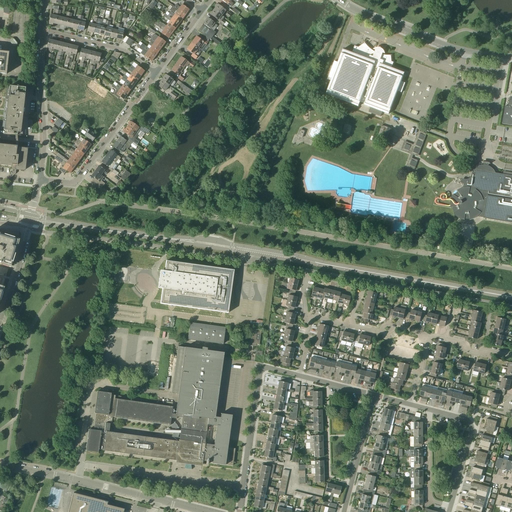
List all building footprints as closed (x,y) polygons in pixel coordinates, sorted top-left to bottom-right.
[(174,7),(185,15),(187,12),(188,13),(189,11),(189,10),(182,5),(180,7),(176,4),(174,7)] [(214,9),(222,15),(225,11),(218,5),(217,4),(215,6),(216,7),(214,9)] [(184,17),(185,15),(174,7),(171,11),(175,14),(183,20),(184,17)] [(222,16),(222,15),(214,9),(212,12),(211,11),(209,13),(210,14),(220,22),(219,24),(222,26),(225,22),(222,20),(224,17),(222,16)] [(168,16),(165,14),(163,16),(166,18),(168,20),(166,23),(168,24),(176,29),(178,27),(177,26),(178,24),(168,16)] [(183,20),(175,14),(173,17),(169,14),(168,16),(178,24),(180,22),(181,22),(183,20)] [(93,32),(99,34),(102,23),(102,20),(97,18),(97,19),(96,22),(95,25),(93,32)] [(219,46),(223,49),(227,44),(222,41),(223,40),(215,34),(214,34),(216,32),(214,31),(216,28),(218,26),(214,23),(208,18),(198,31),(219,46)] [(108,21),(107,21),(107,20),(106,20),(105,23),(102,23),(99,34),(104,35),(106,28),(107,25),(108,21)] [(157,23),(172,33),(173,31),(174,32),(176,29),(168,24),(167,26),(162,23),(159,21),(157,23)] [(172,33),(157,23),(157,22),(155,25),(159,28),(161,29),(159,32),(168,38),(169,38),(171,36),(170,35),(172,33)] [(165,42),(160,38),(158,37),(155,35),(153,35),(150,38),(151,39),(162,47),(163,45),(164,45),(166,43),(165,43),(165,42)] [(192,43),(200,49),(202,50),(204,47),(209,42),(204,38),(202,41),(196,37),(192,43)] [(130,47),(134,41),(128,38),(125,43),(130,47)] [(160,49),(162,47),(151,39),(149,41),(151,42),(149,45),(159,52),(161,50),(160,49)] [(365,42),(364,42),(365,43),(359,47),(355,46),(352,52),(367,58),(371,49),(369,47),(367,46),(366,44),(365,42)] [(195,59),(196,58),(200,54),(197,52),(200,49),(192,43),(187,49),(193,54),(191,56),(195,59)] [(144,48),(145,46),(142,44),(139,48),(142,51),(140,53),(151,61),(152,61),(154,59),(153,58),(155,56),(144,48)] [(144,48),(155,56),(156,54),(157,55),(159,52),(149,45),(148,44),(146,47),(145,46),(144,48)] [(377,53),(376,52),(373,51),(371,49),(367,58),(352,52),(344,49),(342,53),(338,62),(334,61),(327,79),(331,81),(328,90),(326,94),(359,107),(360,102),(365,104),(364,105),(389,114),(391,109),(398,91),(402,93),(405,83),(402,81),(403,77),(405,72),(392,67),(377,62),(380,54),(381,51),(378,50),(377,53)] [(0,73),(6,74),(9,53),(0,51),(0,73)] [(383,55),(380,54),(377,62),(392,67),(394,62),(392,62),(391,55),(392,55),(389,55),(386,55),(383,55)] [(185,70),(187,67),(189,64),(193,67),(195,64),(191,61),(189,63),(181,57),(176,63),(185,70)] [(185,70),(176,63),(172,70),(180,76),(178,78),(182,81),(185,78),(181,75),(185,70)] [(47,64),(47,77),(49,78),(47,82),(50,83),(50,85),(52,85),(56,75),(51,73),(53,66),(47,64)] [(131,66),(129,64),(127,66),(129,67),(130,68),(141,76),(142,74),(143,74),(145,72),(144,71),(137,66),(136,69),(131,66)] [(139,78),(141,76),(130,68),(128,70),(132,73),(130,76),(138,81),(140,78),(139,78)] [(66,78),(63,89),(65,89),(66,88),(68,89),(71,80),(73,81),(76,74),(70,72),(69,74),(71,75),(70,79),(66,78)] [(56,75),(52,85),(55,86),(56,85),(58,86),(61,76),(56,75)] [(138,81),(130,76),(129,78),(125,75),(123,77),(134,85),(135,83),(136,84),(138,81)] [(162,80),(169,85),(172,87),(176,82),(166,75),(162,80)] [(61,76),(58,86),(60,87),(60,88),(63,89),(66,78),(61,76)] [(123,77),(123,78),(120,76),(119,78),(121,80),(119,82),(124,85),(131,90),(133,88),(132,87),(134,85),(123,77)] [(402,109),(418,115),(416,119),(424,121),(435,86),(412,78),(402,109)] [(71,80),(68,89),(71,90),(71,92),(70,93),(77,99),(79,97),(79,98),(86,88),(81,85),(83,80),(78,79),(77,82),(73,80),(73,81),(71,80)] [(168,86),(169,85),(162,80),(158,86),(165,91),(168,86)] [(131,90),(124,85),(122,87),(118,84),(115,83),(114,85),(116,86),(127,95),(128,92),(129,93),(131,90)] [(118,98),(120,97),(123,99),(124,99),(126,97),(125,97),(127,95),(116,86),(114,85),(113,84),(111,87),(116,90),(113,94),(114,95),(118,98)] [(18,132),(19,132),(21,132),(26,88),(24,88),(19,87),(19,86),(17,86),(17,87),(10,86),(5,131),(8,131),(7,134),(15,135),(16,147),(16,150),(18,150),(18,148),(18,147),(17,135),(18,132)] [(186,87),(183,90),(190,95),(193,91),(186,87)] [(108,91),(105,94),(112,99),(109,102),(118,109),(120,107),(119,106),(120,104),(117,101),(118,99),(108,91)] [(67,95),(65,97),(74,104),(77,101),(80,103),(79,105),(81,107),(84,102),(79,97),(77,99),(70,93),(68,95),(67,95)] [(65,100),(63,102),(71,108),(74,104),(65,97),(64,99),(65,100)] [(511,125),(511,98),(510,98),(508,106),(505,106),(502,124),(511,125)] [(60,104),(59,106),(68,112),(71,108),(63,102),(62,104),(60,104)] [(109,102),(106,107),(114,113),(115,111),(116,111),(118,109),(109,102)] [(58,109),(57,111),(65,117),(68,112),(59,106),(58,108),(58,109)] [(106,107),(102,112),(111,118),(113,116),(112,115),(114,113),(106,107)] [(102,112),(99,116),(107,122),(108,120),(110,121),(111,118),(102,112)] [(99,116),(95,121),(104,128),(106,125),(105,124),(107,122),(99,116)] [(59,128),(63,122),(58,119),(54,124),(59,128)] [(86,120),(84,123),(92,129),(94,127),(100,132),(101,130),(103,130),(104,128),(95,121),(93,125),(86,120)] [(148,134),(150,131),(138,122),(136,125),(131,122),(130,121),(128,123),(129,124),(127,127),(135,133),(138,135),(141,131),(144,134),(145,133),(148,134)] [(393,142),(392,144),(395,145),(398,137),(391,134),(393,129),(382,125),(377,139),(388,143),(389,140),(393,142)] [(96,136),(89,130),(83,126),(81,129),(87,133),(85,136),(92,141),(93,141),(94,140),(95,139),(95,138),(96,136)] [(135,133),(127,127),(125,129),(124,129),(123,131),(124,132),(127,134),(126,136),(128,138),(133,142),(137,145),(139,142),(135,139),(138,135),(135,133)] [(128,138),(126,140),(120,136),(117,142),(122,146),(128,150),(133,142),(128,138)] [(92,143),(88,140),(85,138),(82,142),(78,139),(76,141),(87,149),(89,147),(89,148),(92,144),(92,143)] [(86,151),(87,149),(76,141),(75,144),(79,147),(77,149),(84,155),(86,152),(86,151)] [(122,146),(117,142),(113,147),(122,153),(123,151),(120,149),(122,146)] [(407,142),(404,148),(409,150),(412,144),(407,142)] [(0,164),(11,166),(11,165),(16,166),(16,169),(24,170),(27,149),(18,148),(18,150),(16,150),(16,147),(0,145),(0,164)] [(84,155),(77,149),(75,152),(71,148),(69,151),(80,159),(82,157),(83,157),(84,155)] [(115,163),(118,159),(119,160),(121,158),(110,150),(106,156),(115,163)] [(79,161),(80,159),(69,151),(68,153),(72,156),(70,159),(78,164),(79,161)] [(78,164),(70,159),(69,161),(58,153),(56,156),(74,168),(75,166),(76,166),(78,164)] [(72,170),(74,168),(56,156),(54,159),(65,166),(61,171),(64,174),(67,171),(70,173),(71,173),(73,171),(72,170)] [(111,169),(115,163),(106,156),(102,162),(111,169)] [(410,165),(415,167),(418,160),(413,158),(410,165)] [(511,175),(499,173),(499,175),(496,175),(496,173),(495,172),(495,171),(494,170),(493,169),(492,168),(492,167),(491,167),(490,166),(488,166),(490,162),(488,161),(487,161),(485,161),(483,161),(484,165),(483,165),(482,165),(480,165),(479,166),(477,167),(476,168),(475,168),(474,169),(474,170),(473,171),(473,172),(472,174),(472,175),(471,176),(470,177),(469,178),(468,179),(467,179),(466,179),(465,179),(464,184),(463,187),(462,188),(460,189),(458,189),(457,190),(457,191),(458,191),(454,195),(453,194),(453,195),(452,196),(452,197),(451,199),(451,201),(450,203),(450,204),(451,206),(451,208),(452,207),(454,212),(454,213),(453,213),(454,214),(455,216),(457,217),(458,218),(460,219),(461,219),(463,220),(465,220),(465,219),(470,219),(470,220),(472,219),(474,219),(476,218),(478,217),(478,216),(484,217),(484,218),(483,218),(511,223),(511,175)] [(95,171),(101,175),(103,172),(106,174),(108,172),(99,166),(95,171)] [(99,178),(101,175),(95,171),(92,176),(95,178),(92,181),(98,186),(96,188),(107,196),(111,194),(111,193),(103,188),(103,189),(102,188),(105,184),(101,181),(102,180),(99,178)] [(125,182),(128,178),(131,174),(126,171),(124,174),(121,178),(125,182)] [(372,177),(370,191),(368,191),(368,193),(371,194),(371,193),(374,194),(377,178),(372,177)] [(3,287),(9,267),(10,262),(13,263),(15,254),(13,253),(15,249),(17,249),(19,242),(14,240),(15,238),(4,235),(4,237),(0,235),(0,300),(1,301),(3,292),(2,292),(3,287)] [(166,261),(165,271),(161,270),(158,288),(162,289),(160,304),(228,313),(233,276),(234,270),(166,261)] [(296,288),(297,286),(288,283),(287,289),(290,289),(289,292),(295,294),(296,291),(297,291),(298,289),(296,288)] [(317,297),(319,289),(313,287),(311,297),(312,298),(313,297),(313,296),(317,297)] [(375,299),(377,293),(367,291),(366,292),(367,294),(367,297),(375,299)] [(289,292),(287,300),(296,303),(296,300),(298,300),(298,298),(298,297),(294,296),(295,294),(289,292)] [(345,295),(340,294),(337,303),(337,304),(338,304),(339,304),(339,303),(343,304),(345,295)] [(295,305),(296,303),(287,300),(285,306),(288,306),(288,309),(294,311),(294,308),(295,308),(296,308),(296,306),(295,305)] [(394,310),(391,309),(391,310),(390,315),(393,316),(392,317),(393,318),(395,318),(395,317),(398,317),(400,308),(395,307),(394,310)] [(406,318),(408,312),(405,311),(406,310),(400,308),(398,317),(401,318),(401,320),(402,320),(403,319),(404,317),(406,318)] [(293,313),(294,311),(288,309),(286,317),(294,320),(295,317),(297,317),(297,315),(296,314),(293,313)] [(415,320),(417,311),(411,310),(411,313),(408,312),(406,318),(409,319),(410,320),(411,321),(412,319),(415,320)] [(420,320),(423,321),(425,315),(421,314),(421,312),(417,311),(415,320),(418,321),(417,322),(419,323),(420,322),(420,320)] [(361,321),(368,322),(369,320),(371,320),(373,315),(371,314),(371,315),(364,313),(363,317),(362,316),(361,321)] [(427,315),(425,315),(423,321),(426,321),(426,322),(426,323),(428,323),(428,322),(431,323),(434,314),(428,313),(427,315)] [(441,319),(439,318),(438,318),(439,315),(434,314),(431,323),(434,324),(434,325),(436,325),(437,325),(437,324),(439,325),(441,319)] [(441,319),(439,325),(439,326),(441,327),(442,326),(445,326),(447,318),(442,316),(441,319)] [(294,322),(294,320),(286,317),(284,323),(287,323),(286,326),(292,328),(293,325),(294,325),(295,325),(295,323),(294,322)] [(496,323),(506,325),(507,324),(506,323),(505,323),(506,320),(498,317),(496,323)] [(190,323),(188,339),(223,344),(225,332),(228,332),(229,329),(190,323)] [(292,330),(292,328),(286,326),(284,334),(293,336),(294,333),(295,334),(296,332),(295,331),(292,330)] [(250,333),(252,333),(251,343),(249,343),(249,346),(253,346),(253,344),(259,345),(260,340),(261,330),(251,328),(250,333)] [(346,342),(349,333),(346,332),(346,331),(344,330),(343,331),(343,332),(340,331),(339,337),(342,338),(341,340),(346,342)] [(477,339),(479,334),(469,331),(468,332),(469,333),(470,334),(469,337),(477,339)] [(355,341),(357,335),(354,335),(354,334),(354,333),(352,332),(351,334),(349,333),(346,342),(352,343),(352,340),(355,341)] [(363,344),(365,336),(362,335),(363,334),(361,333),(360,334),(359,336),(357,335),(355,341),(358,342),(358,343),(363,344)] [(292,339),(293,336),(284,334),(283,340),(286,340),(285,343),(291,345),(292,342),(293,342),(294,340),(292,339)] [(372,344),(373,338),(371,337),(370,336),(368,335),(368,337),(365,336),(363,344),(368,346),(369,343),(372,344)] [(323,348),(324,342),(314,340),(314,341),(314,342),(315,342),(314,345),(323,348)] [(290,347),(291,345),(285,343),(284,346),(286,347),(284,352),(293,354),(294,351),(295,351),(296,350),(295,349),(290,347)] [(444,347),(445,344),(439,343),(438,346),(437,345),(436,346),(436,348),(437,348),(437,351),(445,353),(447,348),(444,347)] [(111,395),(111,393),(97,392),(94,413),(96,413),(94,430),(89,429),(86,450),(86,451),(98,452),(99,450),(104,450),(104,451),(176,460),(176,463),(202,466),(203,461),(207,461),(206,464),(208,464),(208,461),(209,462),(210,462),(212,462),(212,463),(225,465),(225,464),(233,465),(235,449),(227,448),(232,415),(221,414),(221,417),(214,417),(223,353),(224,353),(207,350),(207,348),(202,347),(202,350),(186,347),(178,346),(172,392),(179,393),(176,414),(172,413),(173,407),(115,399),(116,396),(111,395)] [(444,359),(445,353),(437,351),(436,354),(434,354),(434,355),(435,356),(435,357),(435,359),(440,361),(441,358),(444,359)] [(284,352),(283,356),(283,357),(290,359),(293,360),(294,358),(292,357),(293,354),(284,352)] [(288,367),(290,359),(283,357),(283,356),(282,356),(280,362),(283,363),(282,366),(289,367),(288,367)] [(462,370),(465,361),(462,360),(462,359),(460,358),(459,359),(456,359),(455,365),(458,365),(457,368),(462,370)] [(440,363),(440,361),(435,359),(434,362),(433,362),(432,362),(432,364),(433,364),(432,367),(441,370),(443,364),(440,363)] [(471,369),(473,363),(470,362),(470,361),(468,360),(467,362),(465,361),(462,370),(468,371),(469,368),(471,369)] [(332,361),(329,372),(328,374),(331,375),(331,372),(334,373),(334,371),(336,362),(332,361)] [(479,372),(481,364),(478,363),(479,361),(477,361),(476,362),(475,364),(473,363),(471,369),(474,369),(474,371),(479,372)] [(398,368),(408,371),(409,369),(408,368),(408,365),(400,363),(398,368)] [(481,364),(479,372),(484,374),(485,371),(488,372),(490,366),(487,365),(487,364),(486,363),(485,363),(484,364),(481,364)] [(351,366),(349,375),(348,377),(351,378),(352,375),(354,376),(356,369),(357,367),(351,366)] [(440,375),(441,370),(432,367),(432,370),(430,370),(430,372),(430,373),(431,373),(430,376),(436,377),(437,374),(440,375)] [(405,378),(406,375),(397,373),(396,378),(403,380),(403,381),(406,381),(406,380),(406,379),(405,378)] [(511,383),(511,377),(506,376),(505,378),(503,378),(501,383),(511,386),(511,384),(511,383)] [(394,378),(393,383),(400,385),(403,386),(403,384),(403,383),(402,383),(403,381),(403,380),(396,378),(394,378)] [(291,384),(288,383),(279,381),(278,388),(286,390),(286,389),(287,387),(290,387),(291,384)] [(399,389),(400,385),(393,383),(391,383),(390,388),(393,389),(392,392),(398,393),(399,389)] [(511,387),(511,386),(501,383),(499,391),(505,393),(506,390),(509,391),(509,388),(510,388),(511,387)] [(427,387),(428,385),(423,384),(423,386),(422,386),(420,395),(425,397),(427,387)] [(290,390),(286,389),(286,390),(278,388),(276,395),(285,397),(286,391),(290,392),(290,390)] [(313,399),(321,399),(321,392),(313,392),(313,391),(314,391),(309,391),(310,396),(313,396),(313,398),(309,398),(310,401),(313,400),(313,399)] [(504,396),(505,393),(499,391),(498,394),(491,392),(490,398),(499,400),(499,397),(500,397),(501,397),(502,395),(504,396)] [(455,402),(458,393),(453,392),(449,404),(450,404),(451,401),(455,402)] [(284,403),(285,397),(276,395),(275,402),(283,404),(284,403)] [(498,403),(499,400),(490,398),(489,403),(491,404),(491,407),(497,408),(497,405),(498,405),(499,405),(499,403),(498,403)] [(287,403),(284,403),(283,404),(275,402),(273,409),(282,411),(283,407),(286,408),(286,406),(287,406),(287,403)] [(393,411),(388,410),(384,409),(382,416),(391,418),(393,411)] [(280,423),(280,421),(281,417),(272,415),(271,422),(279,424),(280,423)] [(389,425),(391,418),(382,416),(381,422),(389,425)] [(420,418),(412,416),(410,422),(411,422),(411,430),(413,430),(422,430),(422,422),(416,423),(416,421),(420,421),(420,418)] [(496,427),(497,421),(498,418),(491,416),(490,419),(487,418),(485,424),(496,427)] [(314,425),(322,424),(322,417),(313,417),(313,423),(310,423),(310,426),(314,426),(314,425)] [(283,423),(280,423),(279,424),(271,422),(269,429),(278,431),(279,425),(283,426),(283,423)] [(387,431),(389,425),(381,422),(379,429),(381,430),(380,433),(386,435),(388,435),(389,432),(387,431)] [(494,432),(496,427),(485,424),(484,429),(487,430),(486,433),(493,435),(496,435),(496,433),(494,432)] [(278,431),(269,429),(268,436),(277,437),(277,436),(278,431)] [(384,444),(386,435),(380,433),(379,436),(377,435),(375,442),(384,444)] [(482,435),(481,440),(491,443),(493,435),(486,433),(485,435),(482,435)] [(281,437),(277,436),(277,437),(268,436),(267,442),(275,444),(276,439),(280,440),(281,437)] [(413,447),(420,447),(420,444),(422,444),(422,437),(413,437),(413,447)] [(489,451),(491,443),(481,440),(479,445),(482,446),(482,449),(489,451)] [(274,451),(274,450),(275,444),(267,442),(265,449),(274,451)] [(388,445),(384,444),(375,442),(374,449),(376,450),(375,453),(385,455),(388,445)] [(314,450),(323,450),(323,443),(310,443),(310,449),(311,449),(311,451),(314,451),(314,450)] [(414,457),(422,457),(422,450),(420,450),(420,447),(413,447),(414,457)] [(278,451),(274,450),(274,451),(265,449),(264,457),(268,457),(267,460),(276,462),(276,458),(273,457),(273,452),(277,453),(278,451)] [(487,459),(489,451),(482,449),(481,452),(478,451),(476,456),(487,459)] [(385,455),(375,453),(374,456),(372,455),(370,462),(379,464),(381,458),(384,459),(385,455)] [(503,459),(500,469),(505,470),(508,460),(509,456),(504,455),(503,459)] [(484,467),(487,459),(476,456),(475,461),(478,462),(477,465),(484,467)] [(422,464),(422,457),(414,457),(414,458),(411,458),(411,462),(414,462),(414,467),(420,467),(420,464),(422,464)] [(495,468),(496,468),(500,469),(503,459),(498,457),(495,468)] [(379,465),(379,464),(370,462),(368,469),(371,469),(370,473),(378,475),(380,475),(382,466),(379,465)] [(269,474),(269,473),(270,467),(262,465),(260,472),(269,474)] [(482,475),(484,467),(477,465),(476,468),(473,467),(471,472),(482,475)] [(414,467),(414,478),(422,478),(422,470),(420,470),(420,467),(414,467)] [(324,468),(315,468),(315,474),(312,474),(312,477),(315,477),(315,475),(324,475),(324,468)] [(272,478),(272,476),(273,474),(269,473),(269,474),(260,472),(259,479),(268,481),(268,477),(272,478)] [(481,480),(482,475),(471,472),(470,477),(481,480)] [(377,478),(378,475),(370,473),(369,475),(367,475),(365,482),(374,484),(376,477),(377,478)] [(422,485),(422,478),(414,478),(410,478),(410,488),(420,488),(420,485),(422,485)] [(266,486),(268,481),(259,479),(258,486),(266,488),(266,486)] [(0,487),(6,491),(9,485),(0,481),(0,487)] [(373,487),(374,484),(365,482),(363,489),(366,490),(365,492),(374,495),(376,488),(373,487)] [(482,485),(479,484),(472,482),(471,485),(478,487),(477,489),(488,492),(491,493),(492,488),(489,487),(482,485)] [(333,493),(335,485),(328,483),(325,491),(331,493),(330,496),(333,497),(334,494),(333,493)] [(333,493),(334,494),(339,495),(341,487),(335,485),(333,493)] [(270,487),(266,486),(266,488),(258,486),(256,493),(265,495),(266,489),(270,490),(270,487)] [(410,491),(414,491),(414,498),(423,498),(423,491),(420,491),(420,488),(410,488),(410,491)] [(500,506),(505,489),(503,488),(501,495),(499,495),(499,494),(498,494),(495,505),(500,506)] [(488,492),(477,489),(477,491),(470,489),(469,492),(486,497),(488,492)] [(371,505),(371,504),(375,506),(378,496),(374,495),(365,492),(364,495),(362,495),(360,502),(371,505)] [(485,502),(486,497),(469,492),(468,495),(475,497),(475,499),(485,502)] [(108,501),(97,499),(73,493),(69,510),(68,511),(123,511),(125,509),(107,504),(108,501)] [(264,500),(265,495),(256,493),(255,500),(263,502),(264,500)] [(423,498),(414,498),(411,498),(411,505),(409,505),(410,508),(414,508),(420,508),(420,505),(423,505),(423,498)] [(267,501),(264,500),(263,502),(255,500),(253,507),(262,509),(263,503),(267,504),(267,501)] [(370,511),(372,505),(371,505),(360,502),(358,509),(361,509),(359,511),(370,511)] [(480,511),(481,511),(483,507),(466,502),(465,505),(472,507),(472,509),(480,511)]
